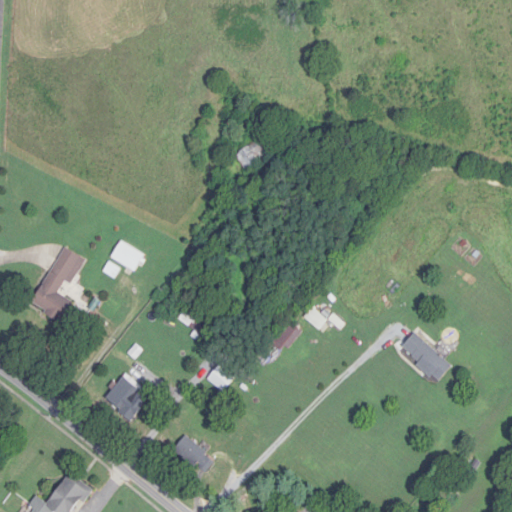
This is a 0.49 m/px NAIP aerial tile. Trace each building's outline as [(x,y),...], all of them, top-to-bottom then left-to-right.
[(270,157),(260,141),(237,155),(247,171),(270,157)] [(113,256),(134,275),(147,261),(125,242),(113,256)] [(87,261),(64,248),(33,305),(61,321),(72,301),(59,294),(67,281),(74,285),(87,261)] [(218,326),(195,302),(181,317),(204,340),(218,326)] [(328,323),(313,310),(306,318),(321,331),(328,323)] [(303,334),(291,322),(272,342),(285,354),(303,334)] [(439,383),(453,366),(415,334),(401,350),(439,383)] [(223,393),(245,370),(230,356),(208,379),(223,393)] [(152,396),(143,389),(144,387),(126,374),(106,401),(133,421),(152,396)] [(205,475),(216,461),(187,437),(175,451),(205,475)] [(50,505),(37,497),(31,507),(35,509),(33,511),(72,511),(80,501),(86,504),(94,490),(68,474),(50,505)]
